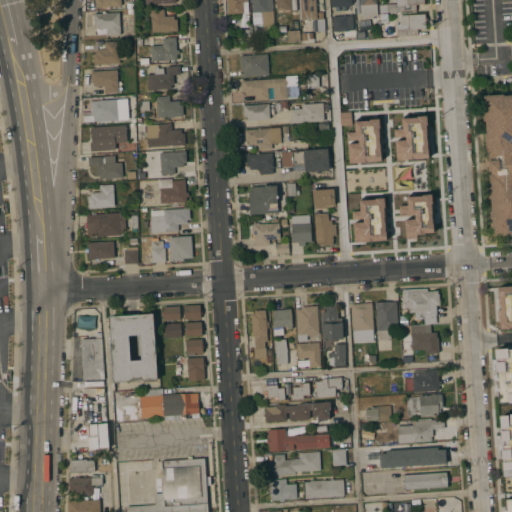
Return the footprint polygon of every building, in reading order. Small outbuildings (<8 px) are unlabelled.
[(226,0),(247,0),(248,14),(243,14),(243,13),(228,13),(226,0)] [(250,0),(272,0),(274,26),(269,26),(269,27),(263,28),(263,31),(253,32),(250,0)] [(296,0),(297,10),(291,11),(291,9),(289,9),(289,10),(285,11),(285,10),(282,10),(282,11),(278,11),(278,10),(276,10),(276,7),(275,4),(276,4),(276,0),(296,0)] [(299,0),(315,0),(317,18),(301,19),(299,0)] [(376,0),(378,15),(360,16),(360,4),(362,4),(361,0),(376,0)] [(397,0),(424,0),(424,3),(416,4),(416,10),(380,12),(379,4),(397,3),(397,0)] [(150,10),(164,9),(164,16),(174,15),(174,19),(177,19),(178,30),(152,32),(150,10)] [(102,13),(102,12),(105,11),(105,13),(119,12),(120,34),(106,35),(106,34),(94,34),(94,28),(97,28),(96,25),(94,25),(94,24),(93,24),(93,20),(93,18),(92,15),(93,15),(93,13),(102,13)] [(425,13),(425,28),(417,28),(417,35),(398,36),(397,29),(409,29),(409,24),(400,25),(400,15),(425,13)] [(332,16),(347,15),(347,16),(352,16),(353,28),(348,29),(348,30),(333,31),(332,16)] [(325,31),(317,31),(317,18),(324,18),(325,31)] [(299,30),(300,42),(288,43),(287,30),(299,30)] [(302,32),(313,32),(314,42),(302,43),(302,32)] [(175,37),(176,50),(179,50),(179,53),(176,54),(177,59),(151,61),(150,45),(151,45),(151,39),(175,37)] [(94,64),(93,53),(96,53),(96,49),(105,48),(104,41),(109,41),(118,41),(119,48),(126,48),(126,59),(119,59),(120,63),(94,64)] [(267,54),(269,74),(243,76),(243,70),(241,70),(240,60),(240,61),(239,55),(267,54)] [(154,68),(155,68),(155,66),(158,66),(158,68),(163,68),(164,73),(167,73),(166,66),(180,65),(180,74),(173,74),(174,84),(171,85),(171,88),(148,89),(147,74),(155,74),(154,68)] [(117,69),(118,91),(104,92),(104,86),(94,86),(94,82),(92,83),(91,71),(117,69)] [(318,75),(319,87),(307,88),(306,76),(318,75)] [(286,77),(297,76),(297,85),(286,86),(287,98),(274,99),(273,87),(268,87),(268,100),(255,101),(254,95),(245,95),(245,91),(242,92),(242,80),(286,77)] [(492,228),(490,228),(489,211),(491,211),(490,199),(488,199),(486,162),(487,162),(486,150),(485,150),(484,133),(486,133),(485,121),(483,121),(482,104),(484,104),(483,95),(504,94),(504,95),(511,95),(511,93),(511,92),(511,235),(493,236),(492,228)] [(156,96),(169,95),(170,101),(179,100),(179,104),(182,104),(183,115),(173,116),(173,117),(170,117),(170,116),(157,117),(156,96)] [(93,121),(93,123),(83,124),(82,112),(91,112),(90,101),(118,99),(118,105),(130,104),(130,110),(128,110),(128,119),(93,121)] [(328,105),(329,117),(324,117),(324,120),(291,123),(290,109),(302,108),(301,104),(323,102),(323,104),(328,105)] [(268,103),(269,119),(246,120),(246,116),(244,117),(243,105),(268,103)] [(400,118),(416,117),(416,116),(425,116),(426,123),(428,123),(428,135),(426,135),(425,135),(426,141),(427,141),(427,158),(423,158),(421,159),(395,160),(395,153),(394,153),(394,141),(404,140),(404,137),(401,137),(400,118)] [(353,121),(368,120),(368,119),(378,119),(379,126),(380,126),(381,138),(378,138),(378,143),(379,143),(380,161),(376,161),(373,162),(348,163),(348,156),(347,156),(347,144),(357,143),(357,140),(354,140),(353,121)] [(171,123),(172,130),(181,129),(181,133),(184,133),(185,144),(147,147),(147,144),(143,145),(142,139),(147,138),(146,125),(171,123)] [(90,151),(90,142),(92,142),(91,127),(126,125),(127,142),(115,142),(115,149),(90,151)] [(281,142),(271,143),(271,149),(258,150),(258,144),(249,144),(248,141),(245,141),(244,129),(280,127),(281,142)] [(320,170),(321,172),(316,172),(316,170),(305,171),(304,163),(292,164),(292,166),(282,166),(281,151),(292,151),(292,152),(303,151),(303,150),(328,148),(329,169),(320,170)] [(160,152),(186,151),(186,162),(183,163),(183,166),(174,167),(174,174),(161,174),(160,152)] [(271,153),(273,173),(260,174),(259,169),(250,169),(250,165),(247,165),(246,154),(271,153)] [(100,179),(99,175),(89,176),(88,157),(115,155),(115,162),(121,162),(123,177),(100,179)] [(160,203),(159,188),(158,188),(158,179),(172,179),(172,180),(182,180),(181,179),(185,179),(185,192),(188,192),(188,196),(186,197),(186,202),(160,203)] [(135,182),(136,192),(124,193),(124,182),(135,182)] [(287,183),(295,182),(296,195),(288,195),(287,183)] [(92,207),(92,208),(88,208),(88,197),(90,196),(90,192),(100,192),(99,185),(113,184),(114,206),(92,207)] [(250,214),(248,191),(251,191),(251,186),(276,185),(278,212),(250,214)] [(312,190),(334,188),(335,205),(326,205),(326,207),(315,208),(315,206),(313,206),(312,190)] [(406,199),(421,198),(421,197),(431,197),(432,206),(431,206),(432,222),(433,235),(424,236),(424,237),(416,238),(416,240),(414,241),(415,241),(412,242),(412,241),(405,241),(404,223),(414,222),(414,218),(407,218),(406,199)] [(358,200),(374,199),(374,198),(383,198),(384,204),(386,204),(386,217),(384,217),(383,217),(383,222),(385,222),(385,239),(381,240),(379,241),(353,242),(353,235),(352,235),(352,222),(362,222),(362,218),(359,219),(358,200)] [(152,232),(150,210),(189,208),(190,219),(187,220),(187,223),(178,224),(178,230),(152,232)] [(97,232),(96,232),(96,235),(87,236),(86,214),(119,212),(119,214),(125,218),(125,227),(121,234),(98,236),(97,232)] [(314,213),(328,212),(328,220),(332,220),(332,224),(335,224),(336,235),(333,235),(333,244),(316,245),(314,213)] [(309,214),(310,223),(311,241),(305,242),(305,245),(298,245),(298,241),(292,242),(291,224),(292,224),(291,215),(309,214)] [(279,223),(280,238),(269,239),(269,244),(255,245),(255,239),(254,239),(253,233),(251,233),(251,230),(253,230),(253,224),(279,223)] [(168,237),(191,235),(192,257),(183,258),(183,260),(170,261),(168,237)] [(150,248),(151,248),(151,241),(162,240),(163,247),(165,247),(165,261),(151,262),(150,248)] [(113,241),(114,257),(89,258),(88,242),(113,241)] [(289,252),(276,253),(275,244),(288,243),(289,252)] [(124,250),(127,250),(126,247),(137,246),(137,263),(124,264),(124,250)] [(511,285),(497,287),(499,329),(511,328),(511,285)] [(427,289),(427,291),(438,291),(438,293),(439,293),(439,305),(436,305),(437,315),(436,315),(436,323),(424,324),(424,316),(423,316),(423,311),(409,312),(409,307),(404,307),(404,301),(408,301),(408,296),(408,290),(427,289)] [(377,330),(375,302),(390,301),(390,302),(396,301),(398,329),(390,329),(391,339),(390,339),(391,348),(378,349),(377,330)] [(371,302),(373,330),(353,331),(351,304),(371,302)] [(343,339),(322,339),(322,323),(321,323),(321,317),(322,317),(322,312),(324,312),(324,306),(333,306),(333,303),(337,303),(337,305),(338,305),(339,322),(342,322),(343,339)] [(184,319),(184,305),(200,304),(201,318),(184,319)] [(164,320),(163,306),(180,305),(180,319),(164,320)] [(301,308),(301,307),(317,306),(319,335),(307,335),(307,342),(319,342),(320,366),(309,367),(308,357),(298,358),(295,309),(301,308)] [(291,308),(292,328),(288,329),(288,326),(282,327),(283,335),(274,335),(272,310),(291,308)] [(268,365),(267,361),(266,361),(266,357),(254,358),(253,348),(255,348),(255,342),(254,342),(254,336),(252,336),(250,313),(254,313),(254,310),(266,309),(267,341),(264,341),(264,347),(266,347),(267,356),(271,356),(272,365),(268,365)] [(109,316),(153,313),(157,380),(113,383),(109,316)] [(201,321),(202,335),(185,336),(184,322),(201,321)] [(165,337),(164,323),(181,323),(181,336),(165,337)] [(424,326),(425,333),(436,332),(437,337),(438,337),(439,352),(425,353),(425,348),(412,349),(410,333),(411,333),(411,327),(424,326)] [(81,339),(102,338),(104,379),(83,380),(81,339)] [(187,353),(186,339),(202,338),(203,352),(187,353)] [(285,339),(287,352),(287,353),(287,363),(276,364),(276,352),(275,352),(274,339),(285,339)] [(345,365),(334,365),(329,365),(329,357),(329,352),(334,352),(334,344),(345,343),(345,365)] [(511,347),(494,349),(495,379),(496,379),(497,402),(511,401),(511,347)] [(187,357),(203,357),(204,380),(188,381),(187,357)] [(424,370),(438,369),(438,381),(441,380),(441,385),(439,385),(439,390),(434,391),(434,390),(413,392),(412,376),(412,371),(424,370)] [(315,381),(322,380),(322,379),(341,377),(341,388),(335,388),(335,396),(316,398),(315,381)] [(302,386),(302,383),(309,382),(309,395),(303,395),(303,399),(291,399),(291,394),(293,394),(292,387),(302,386)] [(278,400),(277,397),(268,398),(267,390),(265,391),(265,386),(277,385),(277,383),(283,383),(285,400),(278,400)] [(198,393),(199,413),(185,414),(186,417),(181,417),(181,415),(141,417),(140,396),(198,393)] [(419,396),(419,395),(431,395),(431,394),(435,394),(441,394),(442,408),(440,408),(440,413),(438,413),(438,414),(420,416),(420,414),(407,415),(406,397),(419,396)] [(275,406),(275,405),(285,404),(285,406),(298,405),(298,403),(330,401),(330,410),(329,410),(329,422),(317,423),(317,417),(312,417),(312,410),(309,410),(309,418),(300,419),(300,420),(297,420),(297,419),(289,419),(289,412),(286,412),(286,420),(266,421),(266,416),(263,416),(263,413),(266,413),(265,407),(275,406)] [(136,404),(137,420),(116,422),(114,406),(136,404)] [(390,405),(391,419),(366,420),(365,409),(372,408),(372,406),(390,405)] [(412,425),(412,420),(431,419),(431,420),(443,419),(444,428),(432,429),(433,436),(431,436),(431,441),(398,443),(397,426),(412,425)] [(89,449),(89,437),(86,437),(85,424),(86,423),(106,421),(109,447),(89,449)] [(285,428),(286,437),(295,436),(329,434),(329,447),(296,449),(295,443),(293,443),(293,450),(269,451),(268,444),(266,444),(266,437),(268,437),(267,430),(285,428)] [(438,447),(438,450),(445,449),(446,463),(380,467),(379,453),(386,453),(386,450),(438,447)] [(346,465),(332,466),(332,450),(345,449),(346,465)] [(284,454),(284,459),(299,458),(299,452),(319,451),(320,470),(295,471),(295,474),(281,474),(281,476),(278,476),(278,474),(270,475),(269,470),(268,470),(268,465),(269,465),(269,455),(284,454)] [(204,458),(207,511),(127,511),(127,506),(122,507),(119,464),(151,462),(151,468),(140,469),(140,472),(152,472),(153,488),(155,488),(154,477),(156,477),(156,478),(161,477),(161,491),(156,491),(156,493),(163,492),(162,461),(204,458)] [(70,472),(70,467),(70,460),(86,459),(86,460),(94,460),(94,471),(70,472)] [(446,472),(447,487),(405,489),(404,475),(446,472)] [(71,495),(71,490),(70,490),(70,478),(92,477),(92,478),(102,477),(102,484),(92,485),(93,494),(71,495)] [(284,499),(284,501),(279,501),(279,499),(272,500),(271,495),(270,495),(269,490),(271,490),(271,485),(273,485),(273,479),(286,479),(286,484),(296,483),(297,498),(284,499)] [(304,482),(310,481),(325,480),(330,480),(330,479),(333,479),(333,480),(343,479),(344,496),(343,496),(343,497),(339,497),(339,496),(305,498),(304,482)] [(67,511),(67,501),(100,499),(100,511),(67,511)]
